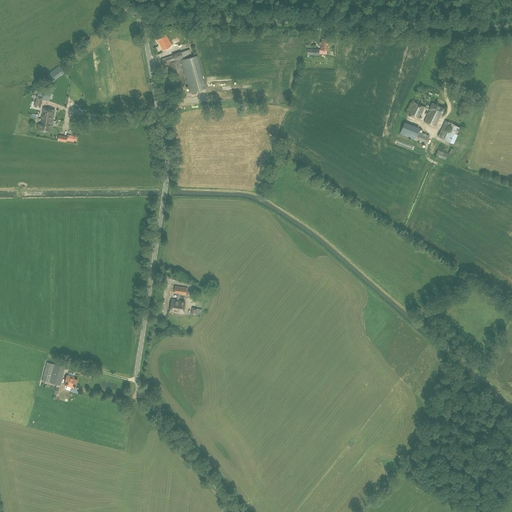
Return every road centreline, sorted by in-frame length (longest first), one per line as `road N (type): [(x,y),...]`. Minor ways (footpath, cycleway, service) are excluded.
road 1 (tertiary): [(238,511),(137,381),(167,168),(141,24)]
road 2 (unclassified): [(511,25),(159,17),(141,24)]
